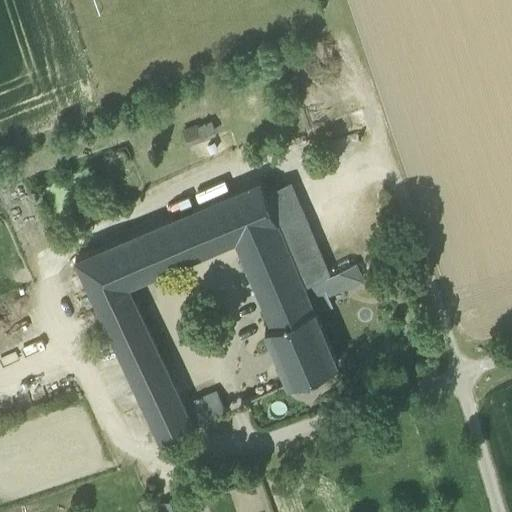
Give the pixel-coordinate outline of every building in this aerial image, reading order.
[(189,143),(219,131),(214,117),(183,128),(189,143)] [(160,437),(194,423),(186,407),(129,284),(237,239),(278,221),(261,179),(76,257),(160,437)] [(286,240),(278,221),(237,239),(244,257),(286,240)] [(305,284),(286,240),(244,257),(262,300),(290,289),(294,299),(309,293),(305,284)] [(356,262),(305,284),(309,293),(317,312),(333,305),(328,294),(360,281),(362,279),(362,277),(356,262)] [(266,327),(289,383),(338,362),(317,312),(309,293),(294,299),(290,289),(262,300),(272,324),(266,327)] [(188,406),(186,407),(194,423),(226,410),(217,391),(189,403),(188,406)] [(157,504),(159,511),(190,511),(184,495),(157,504)]
